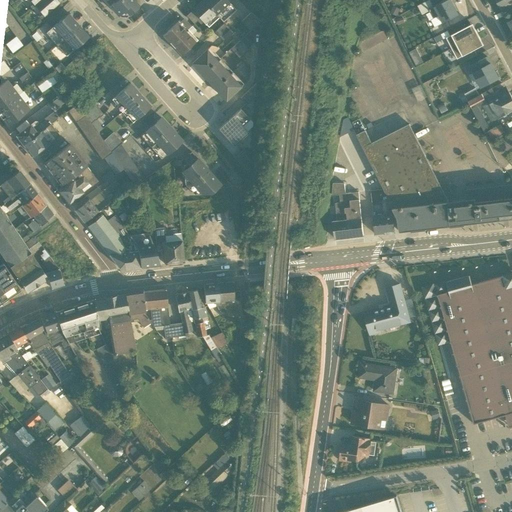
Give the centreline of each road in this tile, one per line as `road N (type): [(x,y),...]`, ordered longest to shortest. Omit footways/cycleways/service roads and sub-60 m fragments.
road 1 (tertiary): [(338,257),(309,511)]
road 2 (primary): [(113,284),(338,257)]
road 3 (residential): [(123,48),(189,121),(205,108),(142,33)]
road 4 (residential): [(113,284),(0,132)]
road 5 (primary): [(338,257),(511,240)]
road 6 (primary): [(0,323),(56,297),(113,284)]
